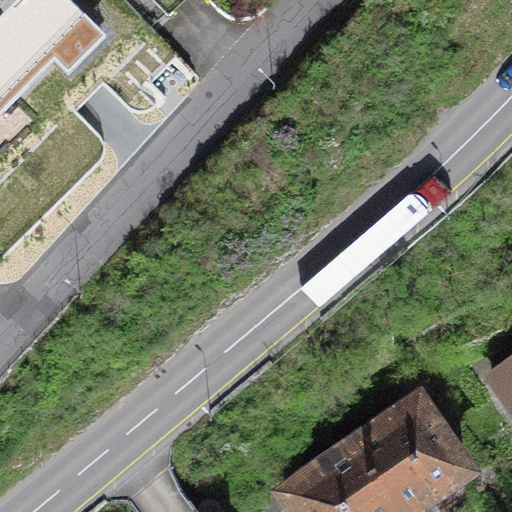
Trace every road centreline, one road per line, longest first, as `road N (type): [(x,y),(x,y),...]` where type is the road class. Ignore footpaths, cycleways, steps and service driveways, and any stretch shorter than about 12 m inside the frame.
road 1 (primary): [(34,511),(354,243),(511,96)]
road 2 (residential): [(0,339),(308,0)]
